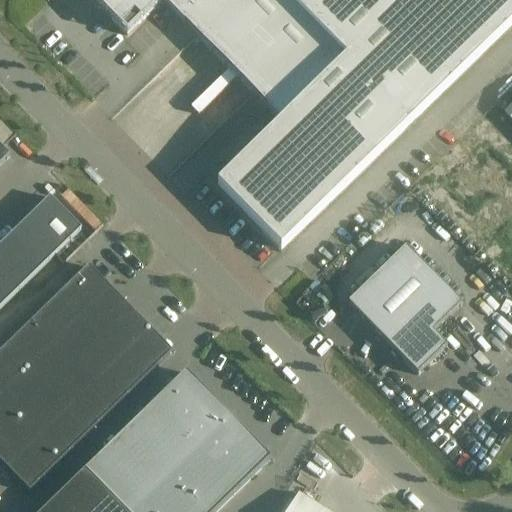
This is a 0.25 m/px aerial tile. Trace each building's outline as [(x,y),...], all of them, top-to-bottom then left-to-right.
[(280,251),(511,24),(511,0),(98,0),(96,1),(98,9),(105,7),(108,10),(112,21),(127,37),(162,2),(281,123),(217,185),(280,251)] [(511,105),(503,115),(511,123),(511,105)] [(0,166),(9,158),(0,148),(0,166)] [(49,199),(0,247),(0,309),(81,231),(49,199)] [(348,305),(417,376),(446,348),(432,334),(461,306),(405,249),(348,305)] [(0,463),(8,472),(29,493),(57,465),(172,354),(88,268),(0,354),(0,463)] [(216,511),(270,460),(186,374),(85,472),(96,484),(67,511),(216,511)] [(288,511),(323,511),(298,496),(288,511)]
